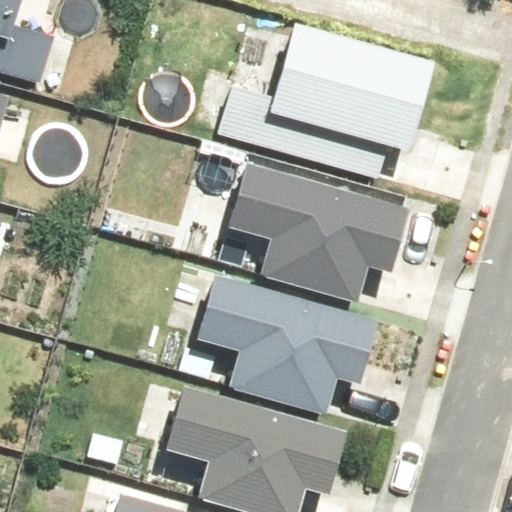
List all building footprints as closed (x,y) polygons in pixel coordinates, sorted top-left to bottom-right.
[(0,0),(0,69),(4,71),(22,0),(0,0)] [(193,113),(363,158),(390,56),(284,28),(269,85),(205,68),(193,113)] [(0,145),(18,151),(38,81),(4,71),(0,69),(0,145)] [(258,160),(237,230),(285,244),(277,273),(376,302),(385,271),(406,278),(427,209),(258,160)] [(251,354),(240,395),(338,422),(349,381),(375,389),(394,326),(227,277),(208,341),(251,354)] [(182,453),(172,496),(235,511),(275,511),(284,479),(332,492),(349,428),(173,385),(157,447),(182,453)] [(194,511),(113,492),(107,511),(194,511)]
